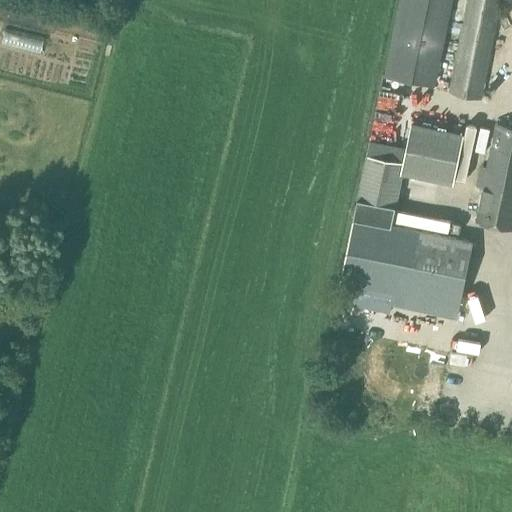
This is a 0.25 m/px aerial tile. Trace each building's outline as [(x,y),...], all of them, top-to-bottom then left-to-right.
[(449,0),(403,0),(388,76),(432,85),(449,0)] [(500,16),(503,0),(466,0),(448,92),(482,99),(500,16)] [(474,222),(511,229),(511,125),(494,121),(474,222)] [(463,134),(410,123),(401,161),(368,153),(337,281),(397,294),(393,305),(433,312),(436,302),(461,306),(473,239),(391,224),(403,173),(453,185),(463,134)] [(372,366),(404,374),(406,363),(375,355),(372,366)] [(434,370),(434,384),(464,383),(464,370),(434,370)]
